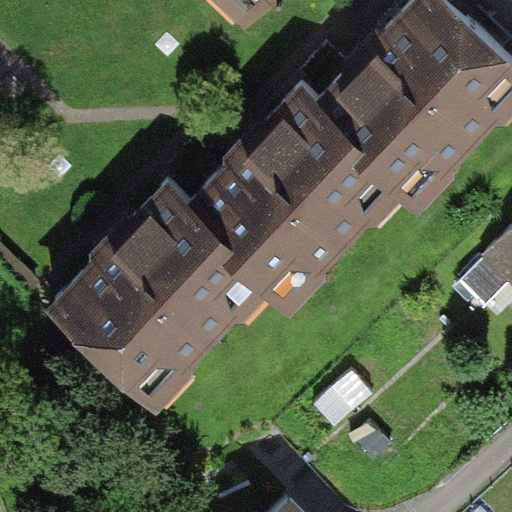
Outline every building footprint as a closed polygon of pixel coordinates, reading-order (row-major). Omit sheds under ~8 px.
[(511,88),(511,26),(483,0),(382,0),(373,10),(378,15),(338,57),(381,99),(357,124),(404,169),(423,186),(455,151),(450,146),(497,96),(502,100),(511,88)] [(381,99),(338,57),(334,54),(321,68),(304,51),(280,76),(284,79),(242,124),(235,117),(221,131),(225,135),(194,167),(235,206),(223,219),(273,267),(292,286),(328,249),(323,244),(371,195),(375,199),(404,169),(357,124),(381,99)] [(194,167),(171,146),(148,170),(152,173),(109,218),(102,211),(89,225),(94,230),(46,280),(158,386),(194,347),(188,341),(236,291),(243,298),(273,267),(223,219),(235,206),(194,167)] [(511,213),(482,243),(485,246),(459,273),(485,298),(509,274),(511,276),(511,213)] [(331,511),(290,470),(246,511),(331,511)]
